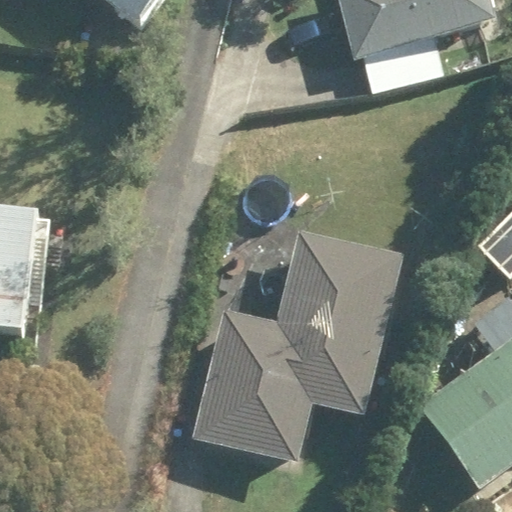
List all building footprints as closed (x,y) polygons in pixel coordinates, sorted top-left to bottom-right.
[(173,0),(93,0),(143,39),(173,0)] [(345,0),(373,104),(451,83),(442,49),(507,31),(498,0),(345,0)] [(54,227),(0,219),(0,342),(38,347),(54,227)] [(511,240),(486,270),(511,292),(511,240)] [(281,332),(223,318),(192,444),(305,471),(318,414),(374,428),(412,269),(303,243),(281,332)] [(485,494),(511,474),(511,355),(428,416),(485,494)]
